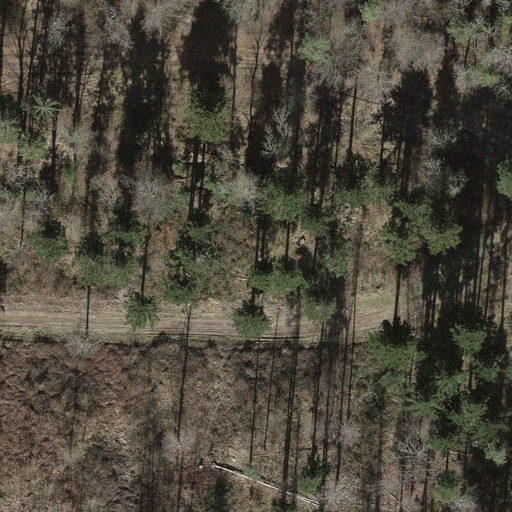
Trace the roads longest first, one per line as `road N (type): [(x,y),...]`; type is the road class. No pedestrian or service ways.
road 1 (track): [(511,248),(411,306),(345,325),(0,319)]
road 2 (track): [(511,141),(438,98),(297,65),(0,56)]
